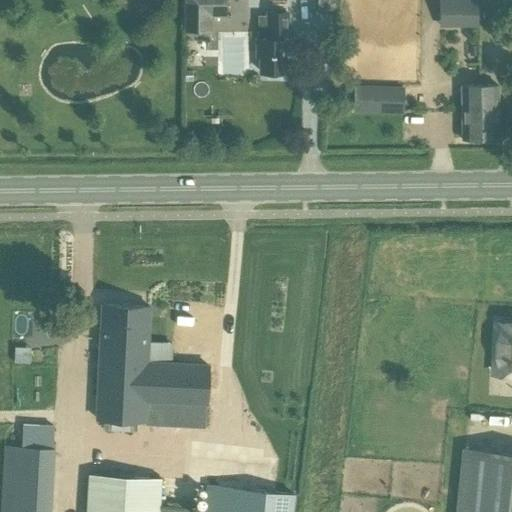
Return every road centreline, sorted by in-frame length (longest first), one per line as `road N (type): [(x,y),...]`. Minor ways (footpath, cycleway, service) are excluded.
road 1 (unknown): [(242,191),(224,431),(205,447),(160,455),(91,441),(77,424),(83,194)]
road 2 (primary): [(0,195),(511,188)]
